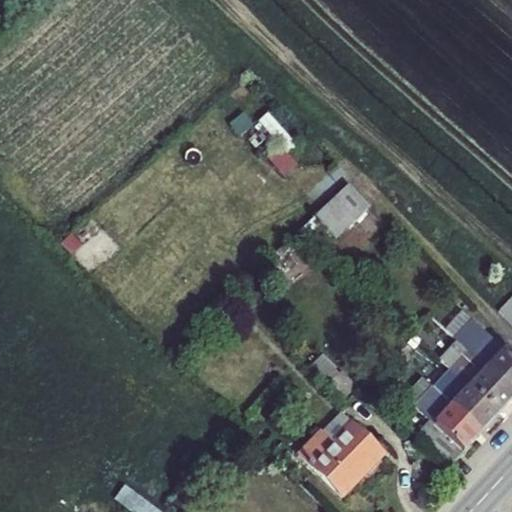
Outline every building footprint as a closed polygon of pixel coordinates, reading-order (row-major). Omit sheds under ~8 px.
[(378,226),(358,205),(326,235),(346,256),(378,226)] [(463,352),(486,375),(511,399),(511,363),(482,333),(463,352)] [(511,399),(486,375),(467,394),(511,436),(511,435),(511,399)] [(449,412),(494,455),(511,436),(467,394),(449,412)] [(462,489),(494,455),(449,412),(434,428),(450,444),(434,460),(462,489)] [(368,511),(398,483),(364,450),(345,469),(333,458),(310,480),(341,511),(368,511)]
